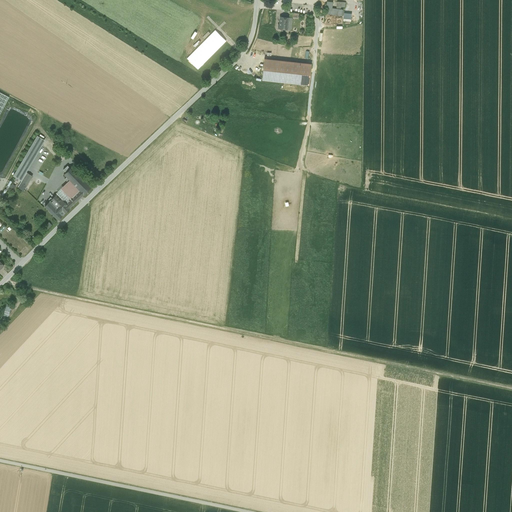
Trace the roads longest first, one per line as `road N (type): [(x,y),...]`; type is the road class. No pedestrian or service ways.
road 1 (unclassified): [(256,0),(248,41),(227,70),(0,285)]
road 2 (track): [(228,511),(0,461)]
